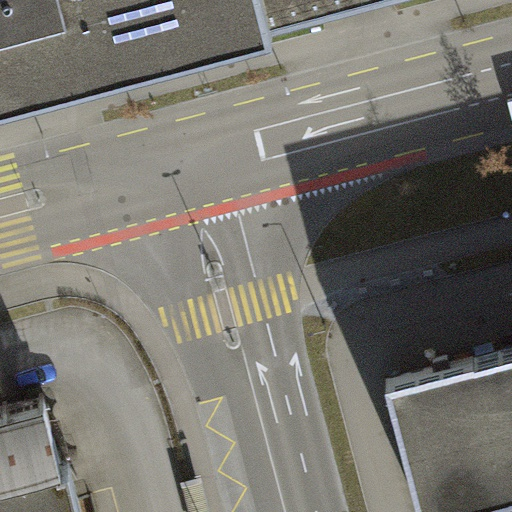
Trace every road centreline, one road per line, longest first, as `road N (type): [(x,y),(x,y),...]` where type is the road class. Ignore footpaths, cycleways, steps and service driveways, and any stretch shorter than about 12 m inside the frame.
road 1 (secondary): [(197,158),(292,511)]
road 2 (secondary): [(197,158),(511,72)]
road 3 (secondary): [(0,208),(197,158)]
